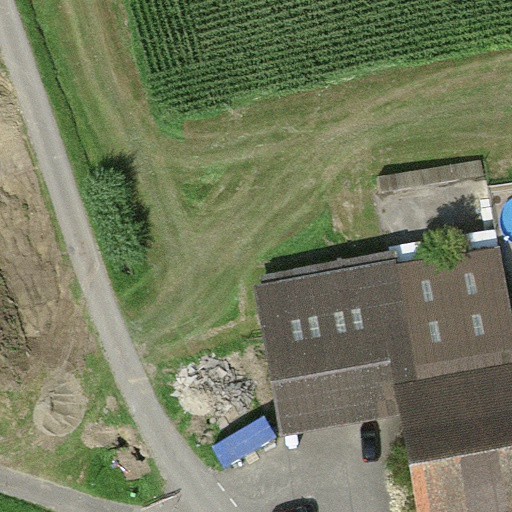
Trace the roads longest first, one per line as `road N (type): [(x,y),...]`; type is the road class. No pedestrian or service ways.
road 1 (track): [(225,511),(142,400),(78,239),(3,0)]
road 2 (track): [(134,511),(0,474)]
